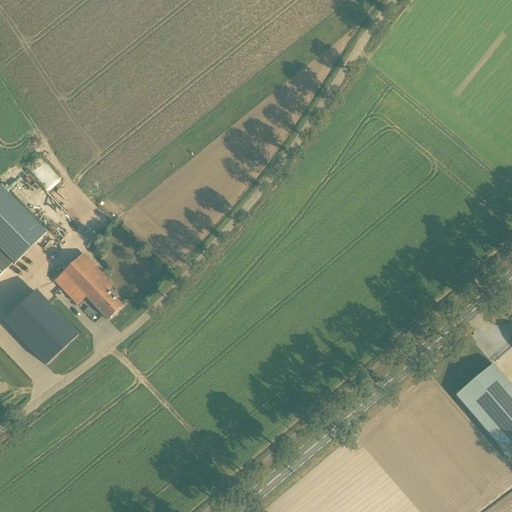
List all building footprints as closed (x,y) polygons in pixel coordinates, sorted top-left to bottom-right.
[(0,185),(0,250),(15,265),(47,234),(0,185)] [(0,276),(13,264),(0,251),(0,276)] [(79,261),(64,275),(108,321),(123,307),(88,270),(79,261)] [(78,335),(44,298),(11,329),(46,366),(78,335)] [(504,449),(511,442),(511,387),(493,365),(457,395),(504,449)]
